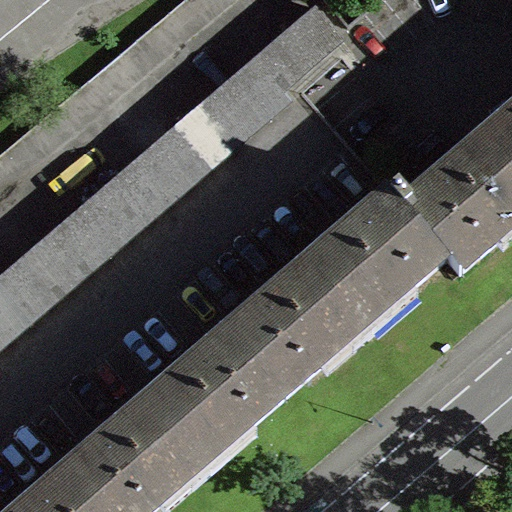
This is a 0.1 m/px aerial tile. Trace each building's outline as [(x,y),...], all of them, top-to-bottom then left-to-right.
[(316,7),(256,58),(285,91),(345,40),(316,7)] [(285,91),(256,58),(0,276),(0,349),(292,100),(285,91)] [(511,230),(511,118),(412,204),(399,190),(392,196),(448,259),(460,274),(511,230)] [(364,331),(448,259),(392,196),(230,335),(285,399),(364,331)] [(153,511),(200,472),(285,399),(230,335),(69,473),(101,511),(153,511)] [(101,511),(69,473),(23,511),(101,511)]
